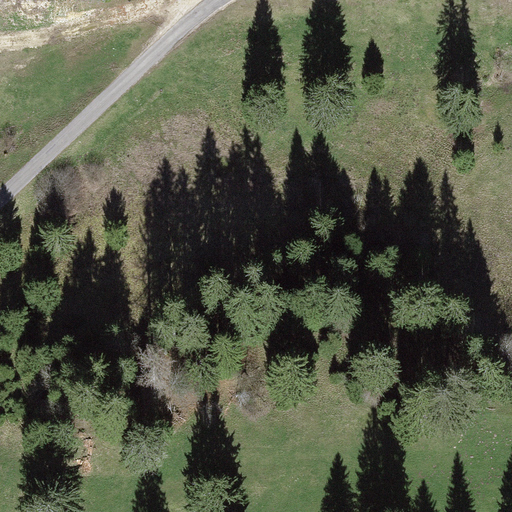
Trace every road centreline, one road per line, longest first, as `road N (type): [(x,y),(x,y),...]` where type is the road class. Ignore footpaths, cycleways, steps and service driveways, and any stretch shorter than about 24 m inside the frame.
road 1 (unclassified): [(216,0),(0,197)]
road 2 (track): [(200,11),(128,13),(0,40)]
